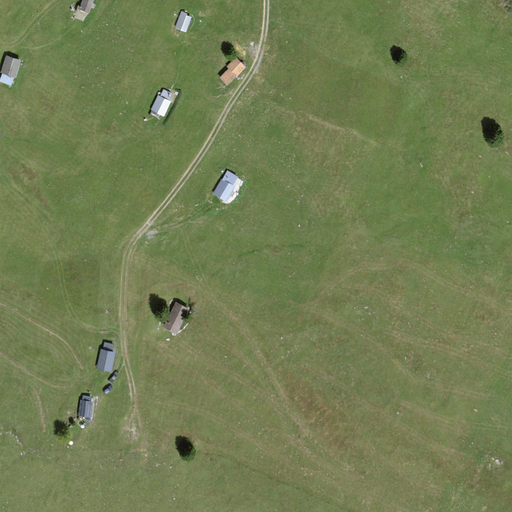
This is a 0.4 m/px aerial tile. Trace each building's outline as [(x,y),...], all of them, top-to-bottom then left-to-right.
[(81,0),(78,9),(89,13),(94,0),(81,0)] [(187,13),(181,11),(176,29),(186,32),(191,17),(186,15),(187,13)] [(21,61),(7,55),(0,73),(2,73),(0,78),(0,81),(11,86),(14,77),(15,78),(21,61)] [(246,67),(236,57),(226,66),(228,69),(219,77),(227,85),(246,67)] [(160,97),(158,95),(151,110),(163,116),(170,101),(168,101),(172,93),(163,89),(160,97)] [(238,176),(227,169),(213,193),(227,201),(235,185),(233,184),(238,176)] [(190,309),(175,302),(163,327),(177,334),(190,309)] [(103,350),(101,349),(96,369),(111,372),(115,352),(112,351),(114,344),(104,342),(103,350)] [(82,400),(80,399),(78,415),(90,417),(92,402),(90,401),(91,397),(83,396),(82,400)]
